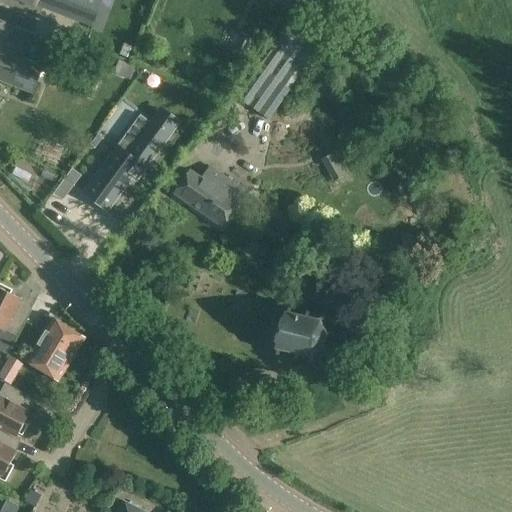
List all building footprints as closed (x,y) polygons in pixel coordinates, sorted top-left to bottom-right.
[(20,0),(93,28),(103,0),(20,0)] [(268,0),(268,1),(295,10),(298,0),(268,0)] [(0,80),(32,93),(43,66),(25,59),(35,35),(15,27),(14,28),(0,22),(0,80)] [(269,121),(318,52),(308,45),(297,37),(286,29),(259,69),(238,99),(269,121)] [(132,47),(124,44),(119,55),(127,58),(132,47)] [(151,122),(127,155),(117,147),(83,192),(109,211),(136,176),(140,179),(171,137),(151,122)] [(98,135),(91,145),(95,148),(103,138),(98,135)] [(326,158),(336,180),(350,174),(340,152),(326,158)] [(224,228),(248,193),(210,167),(201,179),(190,171),(174,194),(224,228)] [(82,176),(73,169),(65,178),(75,186),(82,176)] [(77,208),(84,202),(69,186),(44,210),(74,242),(93,224),(77,208)] [(18,305),(21,299),(10,294),(12,290),(0,284),(0,351),(8,356),(30,312),(18,305)] [(284,331),(280,350),(310,357),(322,348),(327,336),(320,322),(289,314),(284,331)] [(58,381),(85,338),(53,319),(26,362),(58,381)] [(14,374),(3,369),(0,374),(0,379),(9,384),(14,374)] [(5,383),(0,392),(0,428),(17,437),(18,434),(22,436),(28,425),(24,423),(30,412),(24,409),(30,397),(5,383)] [(365,387),(365,400),(383,399),(383,386),(365,387)] [(11,448),(17,437),(0,428),(0,479),(5,482),(14,466),(10,464),(17,452),(11,448)] [(36,510),(43,497),(32,491),(25,504),(36,510)] [(18,511),(21,504),(8,499),(3,511),(18,511)] [(143,511),(125,502),(119,511),(143,511)]
